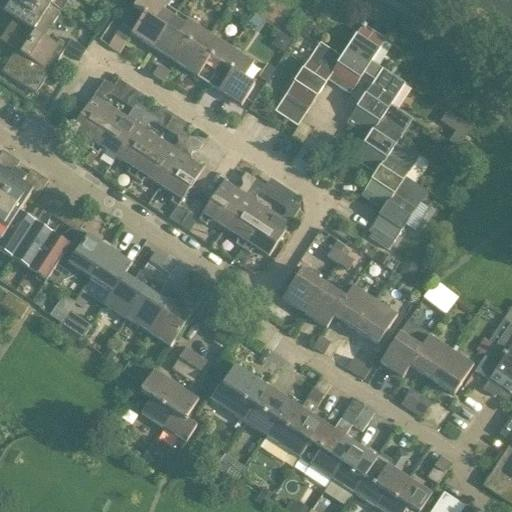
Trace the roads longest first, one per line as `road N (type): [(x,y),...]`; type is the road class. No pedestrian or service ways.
road 1 (residential): [(490,511),(468,497),(458,457),(263,335),(258,301)]
road 2 (residential): [(258,301),(0,135)]
road 3 (residential): [(290,176),(105,59),(76,76)]
road 4 (residential): [(258,301),(318,214),(317,194),(290,176)]
